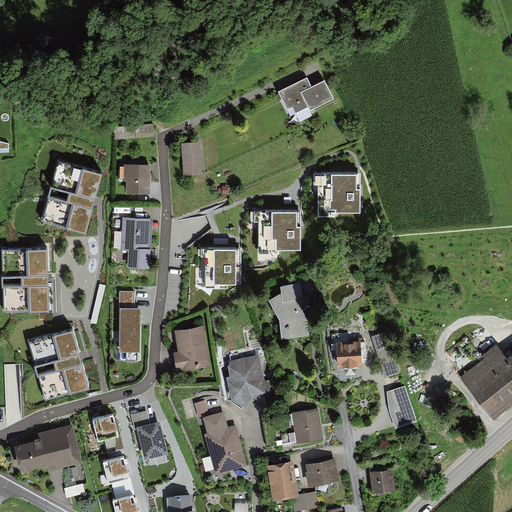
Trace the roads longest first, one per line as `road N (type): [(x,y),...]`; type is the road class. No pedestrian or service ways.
road 1 (residential): [(0,436),(136,390),(151,377),(167,221),(164,138)]
road 2 (secondary): [(417,511),(511,427)]
